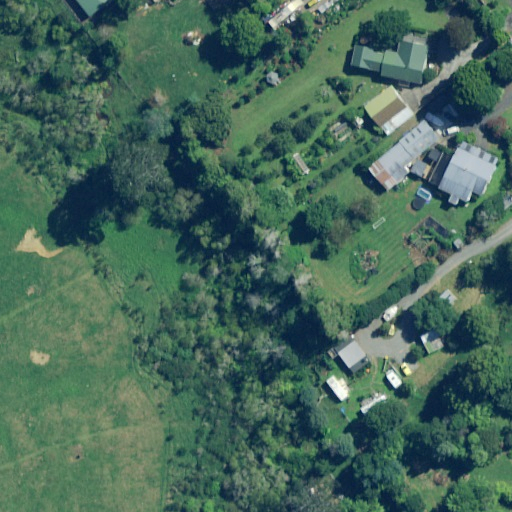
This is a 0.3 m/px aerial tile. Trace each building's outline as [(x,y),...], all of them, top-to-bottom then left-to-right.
[(106,0),(77,0),(88,14),(106,0)] [(398,54),(386,52),(385,54),(376,53),(376,50),(372,49),(372,46),(357,43),(352,66),(382,72),(381,76),(423,84),(430,48),(400,42),(398,54)] [(414,115),(392,86),(365,107),(387,136),(414,115)] [(359,111),(346,119),(353,128),(365,119),(359,111)] [(370,170),(389,192),(412,171),(407,166),(440,136),(426,120),(370,170)] [(501,160),(463,141),(440,188),(453,195),(449,202),(457,206),(461,198),(468,202),(473,191),(483,196),(501,160)]
